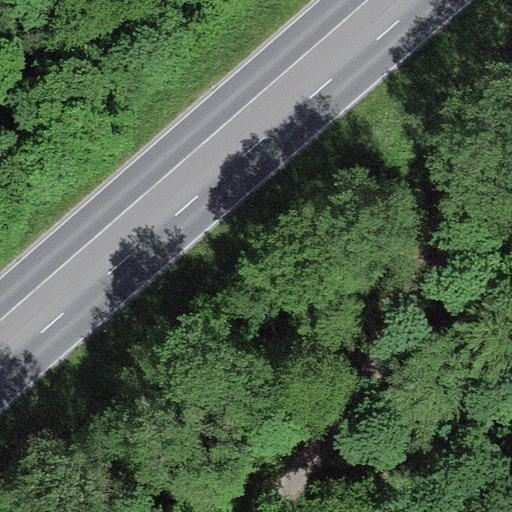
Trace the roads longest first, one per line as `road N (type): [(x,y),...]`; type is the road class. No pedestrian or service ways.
road 1 (primary): [(395,0),(0,345)]
road 2 (track): [(511,78),(441,243),(331,435),(266,511)]
